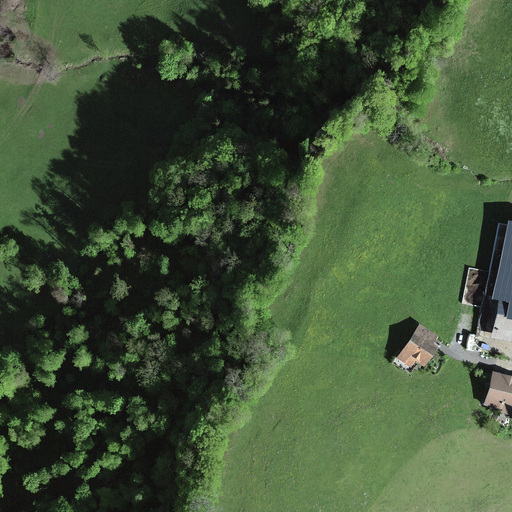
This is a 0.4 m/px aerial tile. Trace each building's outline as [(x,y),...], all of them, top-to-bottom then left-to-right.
[(511,300),(499,298),(493,331),(511,334),(511,300)] [(413,355),(412,356),(419,361),(423,364),(433,348),(429,345),(434,336),(419,327),(404,350),(413,355)] [(484,337),(469,335),(467,349),(481,352),(484,337)] [(391,363),(410,375),(419,361),(412,356),(413,355),(404,350),(403,352),(399,350),(391,363)] [(493,403),(511,407),(511,378),(504,377),(503,380),(499,379),(493,378),(490,389),(487,402),(493,403)] [(493,403),(487,402),(490,389),(486,389),(482,404),(492,407),(493,403)]
